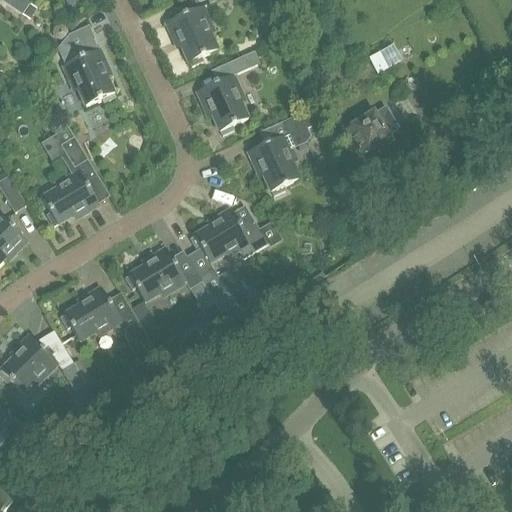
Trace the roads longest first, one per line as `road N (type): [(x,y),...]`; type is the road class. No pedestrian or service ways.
road 1 (residential): [(121,0),(179,125),(184,185),(160,213),(0,313)]
road 2 (unclassified): [(204,511),(362,363),(511,268)]
